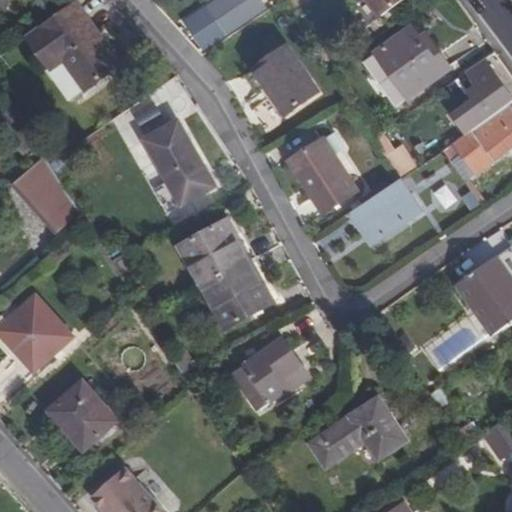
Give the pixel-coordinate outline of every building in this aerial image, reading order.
[(220,0),(210,7),(229,34),(265,9),(258,0),(220,0)] [(370,0),(382,16),(404,0),(370,0)] [(80,5),(30,38),(50,70),(63,61),(83,92),(121,68),(80,5)] [(424,20),(386,46),(416,90),(461,60),(441,32),(435,36),(424,20)] [(403,99),(416,90),(386,46),(373,55),(403,99)] [(285,47),(241,75),(254,95),(265,88),(282,114),(316,93),(285,47)] [(511,101),(511,80),(494,54),(467,72),(484,97),(452,119),(463,135),(511,101)] [(511,101),(463,135),(453,141),(472,168),(511,140),(511,101)] [(170,125),(138,145),(177,208),(208,188),(170,125)] [(398,178),(419,165),(406,143),(398,148),(388,132),(375,140),(398,178)] [(324,138),(294,158),(314,189),(312,191),(325,211),(357,191),(324,138)] [(47,166),(44,161),(15,187),(58,236),(79,216),(47,166)] [(397,179),(349,209),(369,241),(417,211),(397,179)] [(349,209),(342,212),(363,245),(369,241),(349,209)] [(224,218),(249,259),(254,256),(229,215),(224,218)] [(202,287),(249,259),(224,218),(177,246),(202,287)] [(511,256),(506,249),(453,285),(470,311),(488,337),(511,320),(511,256)] [(249,259),(275,301),(280,297),(254,256),(249,259)] [(249,259),(202,287),(228,330),(275,301),(249,259)] [(38,299),(6,328),(42,368),(75,339),(38,299)] [(278,380),(300,363),(280,337),(242,365),(270,402),(286,390),(278,380)] [(402,343),(393,349),(401,361),(410,355),(402,343)] [(278,380),(286,390),(297,382),(295,378),(304,371),(300,363),(278,380)] [(82,383),(50,413),(84,452),(117,422),(82,383)] [(376,404),(309,450),(324,472),(364,445),(377,464),(404,445),(376,404)] [(511,429),(505,420),(482,436),(500,461),(511,452),(511,429)] [(462,432),(450,441),(458,453),(470,444),(462,432)] [(164,511),(126,470),(94,500),(104,511),(164,511)]
